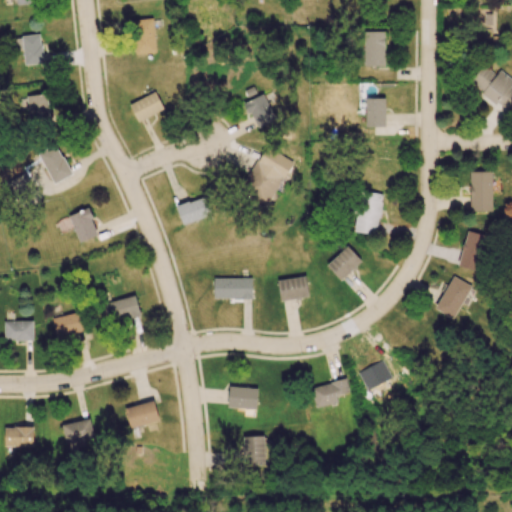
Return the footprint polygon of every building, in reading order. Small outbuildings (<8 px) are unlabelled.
[(130,20),(135,55),(156,52),(151,17),(130,20)] [(363,65),(384,66),(385,32),(364,31),(363,65)] [(41,34),(22,35),(23,64),(42,63),(41,34)] [(511,79),(499,70),(495,74),(482,64),(468,82),(508,113),(511,108),(511,79)] [(137,122),(163,109),(155,91),(128,104),(137,122)] [(244,102),(256,128),(275,120),(263,93),(244,102)] [(27,120),(48,119),(48,94),(27,95),(27,120)] [(385,98),(365,98),(365,127),(385,127),(385,98)] [(37,153),(53,184),(71,174),(56,144),(37,153)] [(291,159),(263,146),(242,192),(270,205),(291,159)] [(491,171),(470,172),(470,211),(492,211),(491,171)] [(354,231),(376,235),(382,194),(360,191),(354,231)] [(175,207),(182,225),(211,214),(204,196),(175,207)] [(68,215),(78,243),(98,235),(87,208),(68,215)] [(487,236),(467,231),(458,266),(478,271),(487,236)] [(326,265),(340,281),(361,261),(347,246),(326,265)] [(436,310),(454,318),(470,284),(451,276),(436,310)] [(308,297),(306,277),(277,280),(279,300),(308,297)] [(251,278),(213,278),(213,298),(251,299),(251,278)] [(102,304),(108,324),(140,315),(134,295),(102,304)] [(53,317),(55,336),(84,332),(81,313),(53,317)] [(4,321),(4,340),(33,340),(33,321),(4,321)] [(336,395),(349,393),(346,380),(311,386),(315,407),(337,403),(336,395)] [(257,387),(229,387),(228,408),(256,409),(257,387)] [(124,407),(128,428),(158,422),(154,401),(124,407)] [(93,439),(91,420),(62,423),(64,443),(93,439)] [(32,446),(33,427),(4,426),(3,446),(32,446)] [(264,436),(243,436),(244,466),(265,465),(264,436)]
